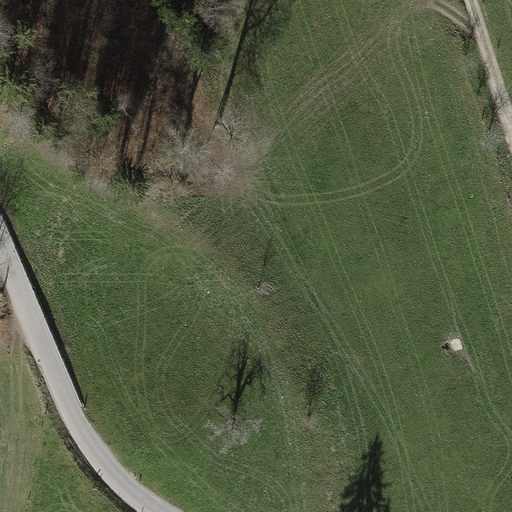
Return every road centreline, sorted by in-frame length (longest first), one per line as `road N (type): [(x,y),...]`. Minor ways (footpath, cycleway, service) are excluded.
road 1 (unclassified): [(152,511),(88,447),(0,248)]
road 2 (track): [(511,140),(466,0)]
